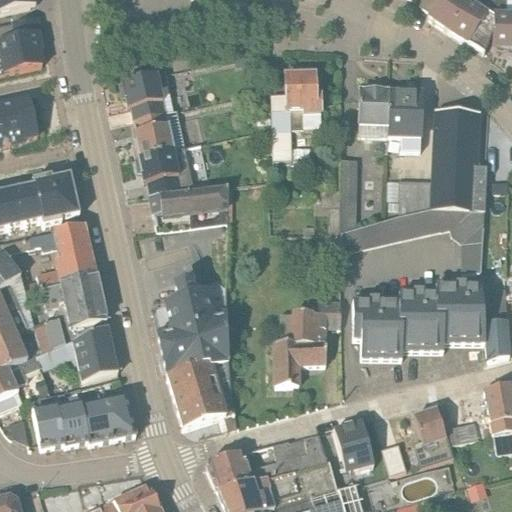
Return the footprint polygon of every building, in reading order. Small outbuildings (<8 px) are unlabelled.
[(0,0),(0,16),(29,10),(27,0),(0,0)] [(34,0),(27,0),(29,10),(36,8),(34,0)] [(423,0),(418,8),(429,16),(426,21),(446,35),(469,0),(423,0)] [(469,0),(446,35),(482,59),(490,23),(475,11),(483,0),(469,0)] [(511,0),(492,0),(490,55),(511,60),(511,0)] [(16,41),(39,36),(38,32),(35,21),(38,20),(13,25),(13,27),(16,41)] [(13,27),(0,29),(0,78),(41,70),(36,48),(39,47),(37,38),(39,37),(39,36),(16,41),(13,27)] [(263,64),(240,68),(242,80),(265,75),(263,64)] [(313,76),(284,77),(284,98),(269,98),(269,105),(270,128),(271,177),(310,176),(309,151),(290,150),(289,134),(320,133),(320,96),(313,97),(313,76)] [(164,77),(120,86),(121,88),(118,89),(120,102),(124,101),(126,112),(130,112),(132,124),(172,114),(164,77)] [(387,94),(358,94),(359,141),(386,143),(387,94)] [(420,95),(387,94),(386,143),(399,144),(399,156),(418,156),(418,145),(419,145),(420,95)] [(28,103),(13,106),(14,111),(29,108),(28,103)] [(256,128),(270,128),(269,105),(255,106),(256,128)] [(0,150),(15,148),(14,145),(36,140),(29,108),(14,111),(13,106),(0,109),(0,150)] [(132,124),(135,136),(131,137),(134,148),(131,149),(134,163),(183,151),(175,114),(172,114),(132,124)] [(432,115),(429,186),(428,214),(482,215),(485,170),(476,170),(478,117),(432,115)] [(198,148),(183,151),(190,181),(204,178),(198,148)] [(183,151),(134,163),(137,176),(140,176),(142,187),(146,187),(148,199),(193,194),(190,181),(183,151)] [(356,164),(340,163),(339,194),(339,238),(355,233),(356,164)] [(30,187),(0,193),(0,234),(40,226),(41,231),(60,227),(60,224),(78,219),(68,179),(50,183),(49,179),(29,184),(30,187)] [(386,185),(385,213),(397,213),(397,222),(428,214),(429,186),(386,185)] [(193,194),(148,199),(152,218),(159,218),(159,221),(188,218),(194,217),(222,214),(226,214),(226,190),(193,194)] [(339,238),(339,194),(312,194),(313,218),(327,218),(328,238),(339,238)] [(194,217),(188,218),(189,231),(226,227),(226,214),(222,214),(223,218),(217,219),(217,222),(194,224),(194,217)] [(355,233),(339,238),(339,252),(338,258),(448,234),(460,248),(460,277),(479,277),(482,215),(428,214),(397,222),(355,233)] [(56,285),(94,277),(83,230),(1,249),(4,257),(39,249),(40,255),(55,251),(58,264),(52,265),(54,274),(34,279),(36,284),(21,288),(24,300),(57,290),(56,285)] [(339,252),(339,238),(328,238),(325,238),(324,251),(339,252)] [(3,259),(0,260),(0,295),(19,281),(3,259)] [(39,361),(106,332),(94,277),(56,285),(57,290),(24,300),(27,312),(28,318),(36,316),(39,330),(32,332),(39,361)] [(0,295),(0,324),(27,312),(24,300),(21,288),(19,281),(0,295)] [(157,340),(165,382),(192,372),(192,374),(229,368),(224,290),(217,285),(192,291),(190,283),(169,289),(174,306),(165,309),(171,336),(157,340)] [(441,350),(483,350),(478,295),(479,289),(463,289),(463,287),(452,287),(452,289),(433,289),(433,297),(432,322),(441,322),(441,350)] [(433,297),(422,297),(422,296),(411,295),(411,301),(399,301),(399,305),(398,328),(401,329),(400,357),(442,357),(441,350),(441,322),(432,322),(433,297)] [(503,295),(478,295),(483,350),(485,368),(507,362),(503,295)] [(366,303),(366,305),(350,305),(349,347),(359,347),(359,365),(400,365),(400,357),(401,329),(398,328),(399,305),(378,305),(378,303),(366,303)] [(310,317),(289,316),(289,319),(279,319),(278,348),(269,348),(271,392),(296,392),(296,371),(324,371),(323,334),(337,334),(338,306),(311,305),(310,317)] [(27,312),(0,324),(0,344),(14,338),(32,332),(28,318),(27,312)] [(79,389),(116,378),(106,332),(39,361),(33,364),(39,379),(73,362),(79,389)] [(14,338),(0,344),(0,377),(26,367),(14,338)] [(0,377),(0,419),(18,412),(13,400),(17,399),(14,393),(25,388),(24,386),(39,379),(33,364),(26,367),(0,377)] [(192,372),(165,382),(182,435),(216,425),(220,437),(226,435),(226,437),(235,434),(234,432),(230,392),(229,368),(192,374),(192,372)] [(77,401),(119,389),(119,386),(47,402),(39,379),(24,386),(25,388),(14,393),(17,399),(13,400),(18,412),(21,428),(27,453),(37,450),(30,417),(55,412),(55,414),(78,409),(77,401)] [(102,407),(123,403),(119,389),(77,401),(78,409),(79,409),(79,412),(102,407)] [(511,413),(508,389),(482,395),(489,429),(511,424),(511,413)] [(123,403),(102,407),(110,448),(134,443),(123,403)] [(102,407),(79,412),(84,432),(82,432),(86,450),(86,453),(110,448),(102,407)] [(84,432),(79,412),(79,409),(78,409),(55,414),(59,433),(58,434),(62,453),(62,455),(86,450),(82,432),(84,432)] [(55,414),(55,412),(30,417),(37,450),(38,458),(62,453),(58,434),(59,433),(55,414)] [(435,414),(412,421),(420,447),(412,449),(419,473),(452,463),(447,450),(442,434),(435,414)] [(511,424),(489,429),(495,461),(511,457),(511,424)] [(442,434),(447,450),(477,444),(475,437),(482,435),(480,426),(473,427),(473,426),(442,434)] [(27,453),(21,428),(8,432),(12,447),(27,453)] [(359,428),(331,435),(343,481),(372,472),(359,428)] [(204,476),(214,498),(324,469),(317,440),(305,443),(304,442),(270,451),(275,467),(247,475),(245,468),(240,469),(237,460),(205,468),(204,476)] [(401,450),(383,453),(389,482),(407,479),(401,450)] [(214,498),(219,511),(287,511),(336,499),(327,468),(324,469),(214,498)] [(142,494),(143,495),(149,497),(156,511),(162,511),(155,495),(152,496),(148,489),(142,492),(142,494)] [(481,489),(466,492),(470,505),(484,500),(481,489)] [(116,511),(156,511),(149,497),(143,495),(142,494),(114,506),(116,511)] [(357,511),(353,494),(336,499),(287,511),(357,511)]
